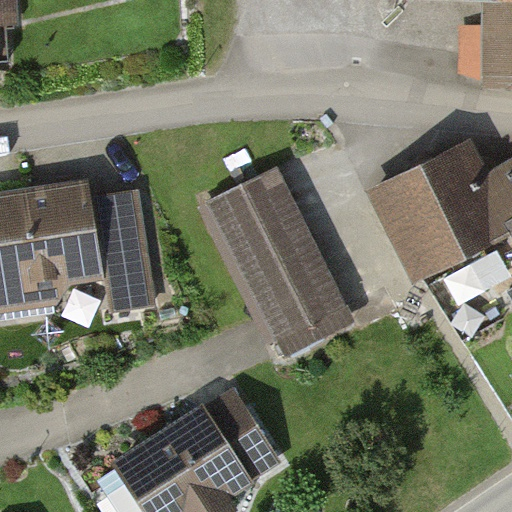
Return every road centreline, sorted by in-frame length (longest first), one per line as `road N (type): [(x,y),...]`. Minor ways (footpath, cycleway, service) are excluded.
road 1 (residential): [(0,134),(263,97),(511,114)]
road 2 (residential): [(243,353),(0,448)]
